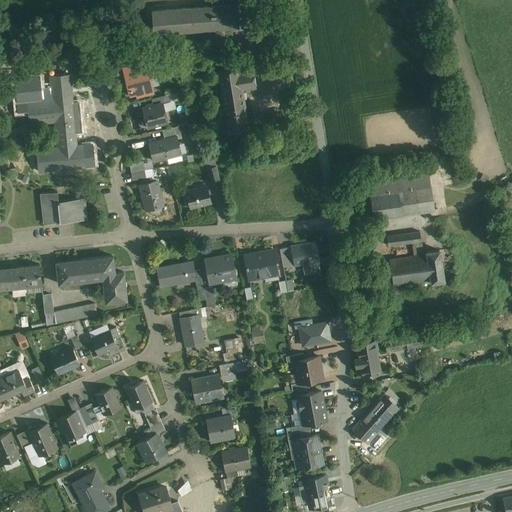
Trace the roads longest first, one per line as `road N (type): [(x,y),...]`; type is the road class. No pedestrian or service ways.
road 1 (residential): [(334,225),(344,336),(341,457),(353,511)]
road 2 (residential): [(0,63),(75,61),(102,76),(133,235)]
road 3 (residential): [(296,0),(334,225)]
road 4 (residential): [(133,235),(334,225)]
road 5 (residential): [(157,351),(0,421)]
road 6 (secondary): [(375,511),(511,476)]
road 7 (residential): [(0,251),(133,235)]
